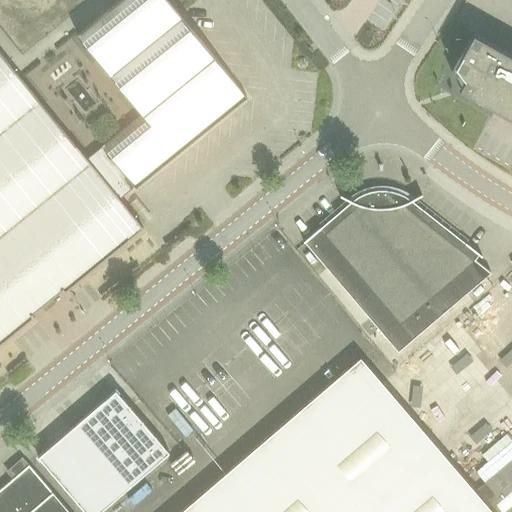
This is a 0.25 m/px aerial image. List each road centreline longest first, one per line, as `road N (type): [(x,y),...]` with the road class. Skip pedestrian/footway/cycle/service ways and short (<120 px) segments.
road 1 (unclassified): [(0,424),(376,107)]
road 2 (unclassified): [(511,202),(376,107)]
road 3 (unclassified): [(376,107),(294,0)]
road 4 (unclassified): [(441,0),(376,107)]
